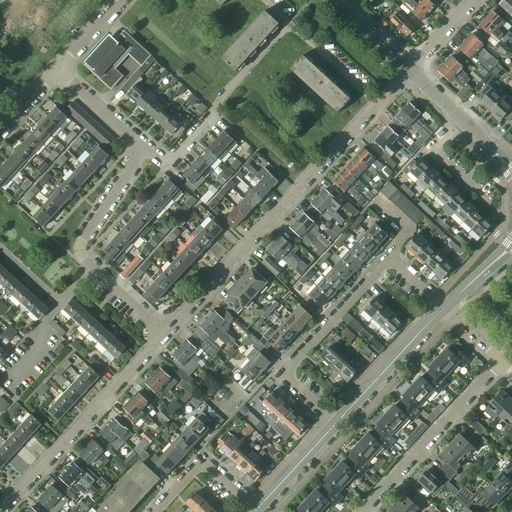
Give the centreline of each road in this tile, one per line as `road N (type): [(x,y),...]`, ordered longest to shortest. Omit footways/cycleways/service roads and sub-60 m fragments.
road 1 (residential): [(163,330),(376,103)]
road 2 (residential): [(334,424),(283,373),(389,259),(443,308)]
road 3 (residential): [(0,509),(163,330)]
road 4 (residential): [(146,150),(167,163),(290,23)]
road 5 (residential): [(361,511),(500,361)]
road 6 (secondary): [(334,424),(443,308)]
road 7 (residential): [(93,265),(78,252),(84,237),(146,150)]
road 8 (residential): [(255,509),(207,465),(156,511)]
road 9 (residential): [(93,265),(60,301),(0,246)]
road 10 (residential): [(497,213),(435,151),(464,121)]
road 11 (residential): [(56,70),(146,150)]
